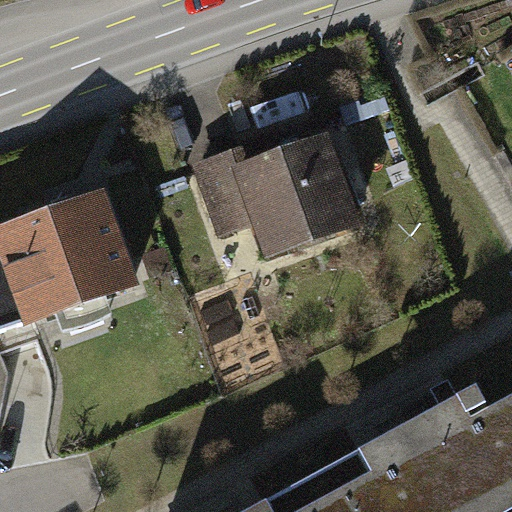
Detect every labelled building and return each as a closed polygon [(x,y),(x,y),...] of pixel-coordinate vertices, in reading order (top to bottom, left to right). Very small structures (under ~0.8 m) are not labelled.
[(511,31),(502,37),(511,55),(511,31)] [(270,149),(202,172),(224,236),(264,222),(275,254),(357,226),(330,148),(276,167),(270,149)] [(102,202),(0,237),(0,330),(131,284),(102,202)] [(487,374),(317,464),(342,511),(511,511),(511,390),(499,398),(487,374)] [(342,511),(317,464),(224,511),(342,511)]
